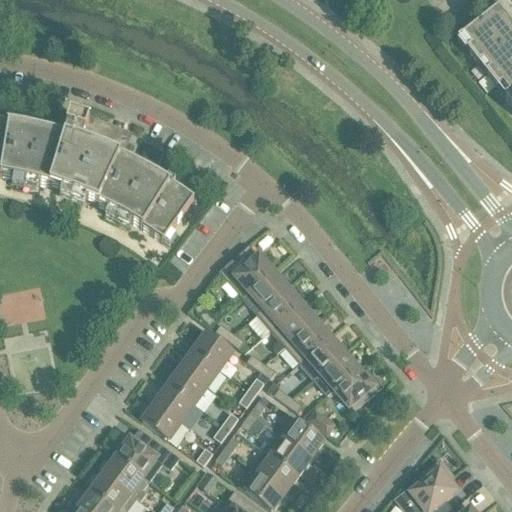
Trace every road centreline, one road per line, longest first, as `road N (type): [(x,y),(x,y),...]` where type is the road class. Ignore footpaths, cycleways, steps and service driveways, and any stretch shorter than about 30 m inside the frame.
road 1 (tertiary): [(219,0),(289,43),(415,153),(477,233),(497,274)]
road 2 (residential): [(18,468),(43,448),(148,308),(183,295),(268,187)]
road 3 (tertiary): [(511,231),(417,113),(275,0)]
road 4 (residential): [(268,187),(215,144),(110,90),(0,65)]
road 5 (residential): [(444,399),(268,187)]
road 6 (residential): [(352,511),(444,399)]
